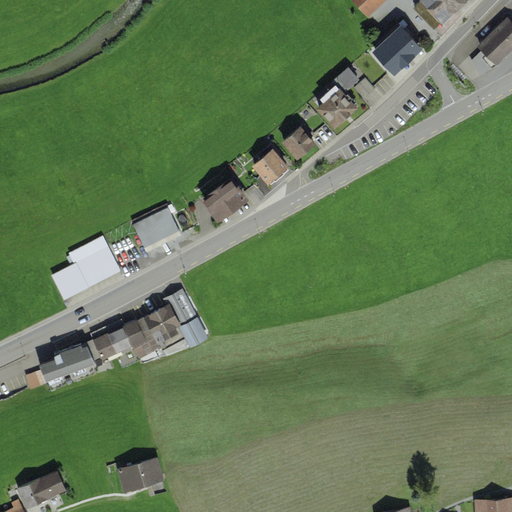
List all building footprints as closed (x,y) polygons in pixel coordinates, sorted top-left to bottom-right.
[(354,0),(369,15),(385,0),(354,0)] [(418,0),(415,3),(435,24),(460,0),(418,0)] [(511,49),(511,17),(507,13),(477,43),(482,48),(498,64),(511,49)] [(401,19),(373,45),(395,68),(422,43),(401,19)] [(498,64),(482,48),(471,59),(480,74),(498,64)] [(339,84),(317,104),(336,124),(359,103),(346,89),(359,77),(348,64),(334,77),(339,84)] [(375,88),(365,77),(353,88),(363,99),(375,88)] [(300,123),(282,139),(297,156),(315,140),(300,123)] [(252,162),(270,181),(289,163),(272,144),(252,162)] [(206,198),(222,220),(254,197),(238,175),(206,198)] [(148,251),(193,227),(178,198),(133,222),(148,251)] [(110,247),(53,275),(65,300),(123,272),(110,247)] [(185,286),(168,294),(194,344),(211,335),(185,286)] [(172,303),(128,325),(141,351),(184,329),(172,303)] [(128,325),(94,340),(103,358),(136,343),(128,325)] [(87,342),(59,352),(61,357),(52,361),(40,365),(47,381),(95,365),(87,342)] [(33,386),(43,383),(38,368),(28,371),(33,386)] [(161,456),(119,468),(127,493),(169,480),(161,456)] [(62,469),(20,487),(29,507),(71,490),(62,469)] [(503,511),(503,499),(478,500),(478,511),(503,511)] [(6,511),(27,511),(22,503),(6,511)]
